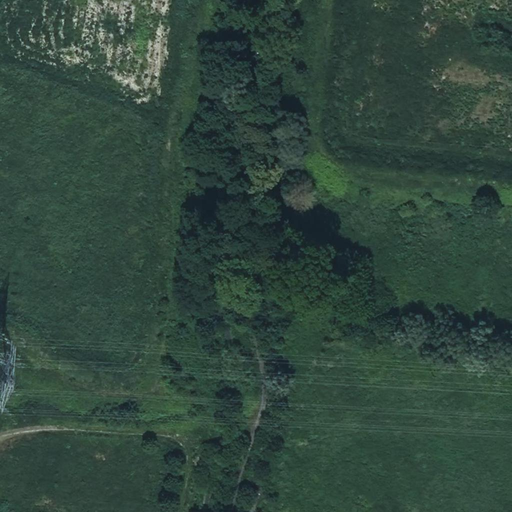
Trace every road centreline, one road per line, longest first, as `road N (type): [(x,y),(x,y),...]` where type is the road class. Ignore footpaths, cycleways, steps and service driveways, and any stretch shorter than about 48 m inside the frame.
road 1 (track): [(230,511),(259,412),(246,334),(246,177),(261,0)]
road 2 (track): [(0,435),(83,429),(158,434),(193,447),(179,511)]
